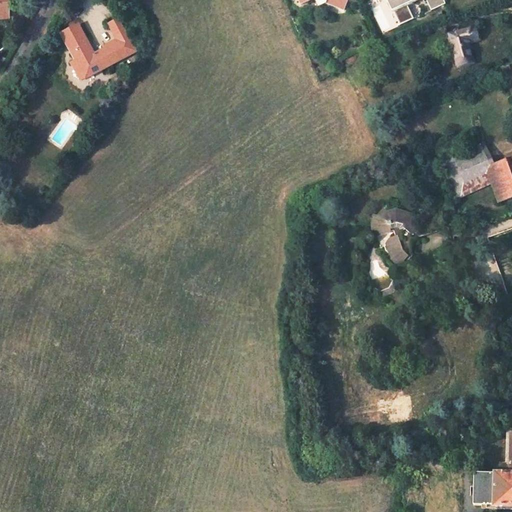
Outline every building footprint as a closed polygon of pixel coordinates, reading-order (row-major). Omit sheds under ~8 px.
[(0,0),(0,15),(10,16),(10,0),(0,0)] [(330,0),(328,5),(346,12),(350,0),(300,0),(303,6),(316,0),(330,0)] [(443,0),(386,0),(392,11),(395,11),(399,24),(414,19),(408,5),(421,0),(427,0),(431,11),(446,5),(443,0)] [(95,53),(81,25),(65,32),(78,59),(85,74),(98,69),(100,73),(138,55),(120,20),(111,24),(118,40),(106,46),(108,48),(95,53)] [(472,30),(446,37),(454,69),(471,65),(465,44),(476,42),(472,30)] [(72,61),(82,81),(100,73),(98,69),(85,74),(78,59),(72,61)] [(511,70),(509,63),(489,71),(491,78),(511,70)] [(478,147),(489,169),(511,160),(502,136),(478,147)] [(455,159),(466,181),(489,169),(478,147),(455,159)] [(414,239),(416,236),(428,231),(430,236),(448,228),(435,205),(428,209),(428,216),(415,221),(407,215),(399,216),(391,211),(388,217),(381,216),(379,231),(382,237),(386,236),(388,239),(395,236),(398,242),(397,243),(397,248),(400,248),(402,251),(402,255),(405,255),(410,260),(411,263),(416,263),(419,259),(422,260),(426,259),(425,252),(428,248),(422,242),(416,241),(414,239)] [(475,474),(475,506),(511,506),(511,431),(511,474),(475,474)] [(473,444),(465,447),(469,458),(478,455),(473,444)] [(465,451),(454,455),(457,460),(467,456),(465,451)]
